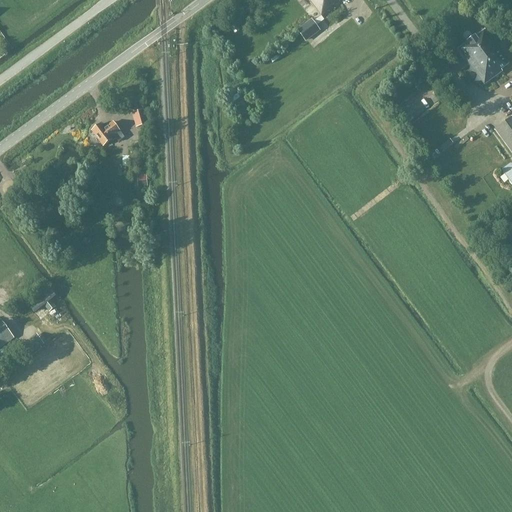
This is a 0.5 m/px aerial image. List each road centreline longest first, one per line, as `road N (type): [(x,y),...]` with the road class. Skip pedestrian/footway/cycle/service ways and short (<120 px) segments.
road 1 (track): [(201,511),(178,18)]
road 2 (tertiary): [(0,149),(203,0)]
road 3 (unclassified): [(0,80),(109,0)]
